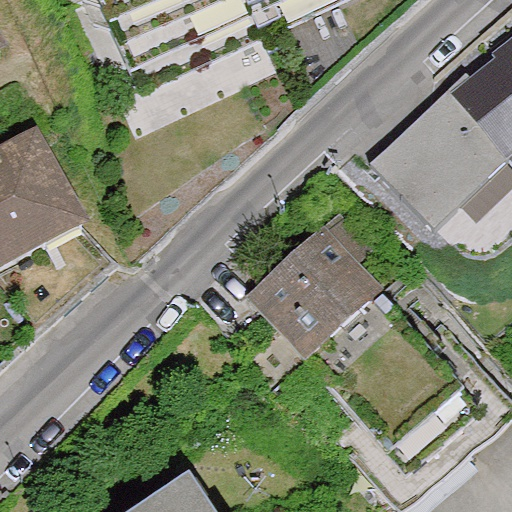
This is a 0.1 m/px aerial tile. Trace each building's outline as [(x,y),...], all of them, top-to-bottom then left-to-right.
[(81,0),(94,27),(110,33),(135,90),(328,0),(81,0)] [(511,52),(399,137),(450,205),(511,158),(511,52)] [(0,161),(0,374),(115,269),(80,234),(33,144),(0,161)] [(482,249),(511,223),(511,170),(456,219),(482,249)] [(341,224),(244,311),(411,494),(508,407),(341,224)] [(201,511),(190,493),(157,511),(201,511)]
